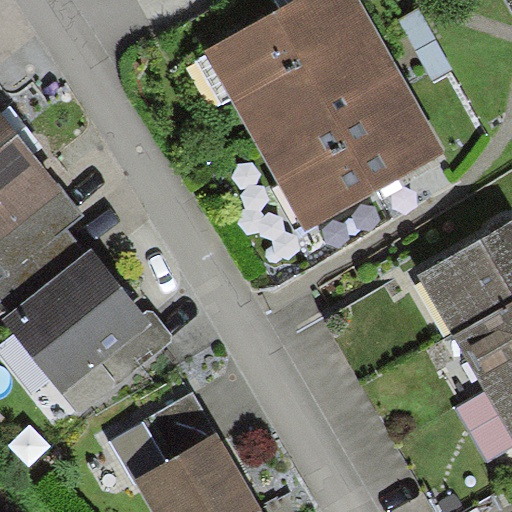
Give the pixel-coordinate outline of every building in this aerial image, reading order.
[(351,0),(313,0),(217,53),(308,217),(433,148),(351,0)] [(0,109),(0,240),(64,189),(0,109)] [(511,229),(510,226),(422,274),(511,436),(511,229)] [(145,349),(85,271),(15,325),(75,403),(145,349)] [(251,511),(212,446),(145,486),(160,511),(251,511)]
